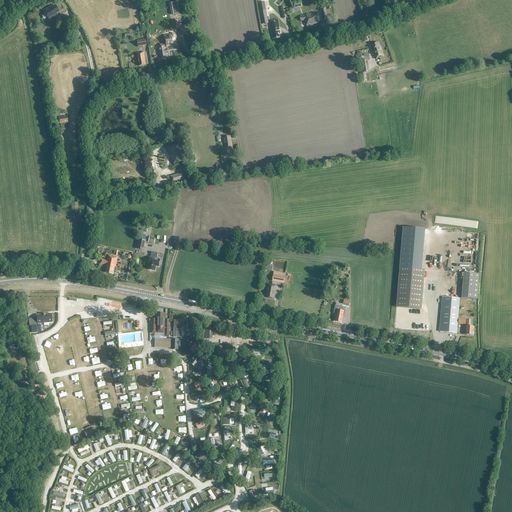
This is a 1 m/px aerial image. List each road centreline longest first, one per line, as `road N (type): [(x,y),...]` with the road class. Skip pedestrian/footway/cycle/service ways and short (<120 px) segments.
road 1 (unclassified): [(78,281),(91,213),(81,127),(101,92),(336,37),(436,0)]
road 2 (secondary): [(511,372),(78,281)]
